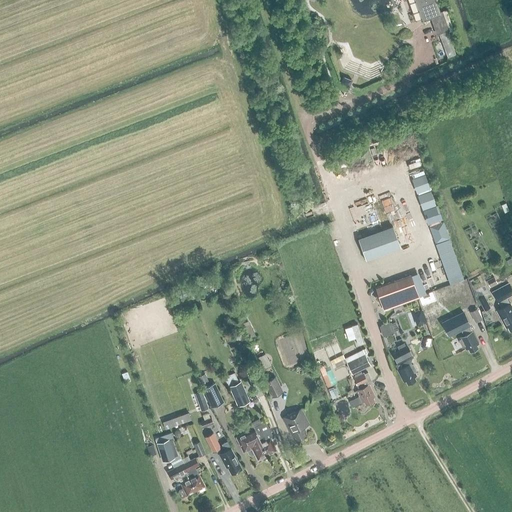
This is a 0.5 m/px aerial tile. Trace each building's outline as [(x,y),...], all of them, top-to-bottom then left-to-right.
[(417,0),(418,0),(421,11),(424,18),(423,19),(424,19),(425,21),(427,20),(427,21),(427,20),(432,18),(433,20),(432,17),(433,17),(433,16),(437,15),(437,17),(442,15),(436,0),(417,0)] [(440,31),(444,56),(453,55),(448,30),(440,31)] [(409,176),(416,193),(429,189),(423,171),(409,176)] [(427,225),(441,220),(431,189),(416,194),(427,225)] [(451,239),(445,220),(428,226),(435,245),(451,239)] [(393,223),(358,236),(366,258),(401,245),(393,223)] [(376,299),(382,304),(384,311),(418,298),(410,276),(376,288),(379,296),(376,299)] [(494,277),(486,281),(490,287),(497,283),(494,277)] [(508,327),(510,331),(511,329),(511,306),(510,303),(509,304),(506,298),(511,294),(511,290),(508,284),(493,292),(501,308),(497,311),(506,328),(508,327)] [(478,300),(484,310),(490,307),(484,297),(478,300)] [(470,311),(474,322),(481,319),(477,308),(470,311)] [(425,322),(421,309),(412,312),(417,325),(425,322)] [(464,313),(443,323),(449,335),(461,329),(463,335),(460,336),(461,338),(460,338),(460,339),(459,339),(459,341),(462,346),(463,347),(464,346),(466,350),(468,349),(470,352),(478,348),(476,345),(479,344),(472,331),(470,332),(467,326),(469,325),(464,313)] [(249,320),(243,322),(249,338),(254,336),(249,320)] [(379,325),(383,336),(394,332),(390,321),(379,325)] [(357,323),(351,325),(357,344),(363,343),(357,323)] [(422,337),(420,344),(430,346),(431,339),(422,337)] [(398,364),(399,364),(401,368),(397,370),(402,382),(406,380),(407,384),(415,380),(414,378),(416,377),(414,373),(415,373),(416,371),(413,366),(411,365),(411,366),(410,365),(412,358),(413,358),(408,347),(393,354),(398,364)] [(372,356),(366,357),(362,350),(344,359),(332,365),(334,369),(346,363),(352,375),(370,365),(374,364),(372,356)] [(265,354),(255,359),(261,370),(271,366),(265,354)] [(246,372),(251,385),(258,382),(257,382),(261,380),(256,368),(246,372)] [(205,374),(198,377),(201,385),(208,381),(205,374)] [(364,403),(366,406),(374,401),(372,398),(375,397),(363,374),(354,379),(358,387),(362,385),(364,389),(357,393),(363,404),(364,403)] [(264,382),(271,398),(283,392),(275,376),(264,382)] [(229,387),(238,407),(250,401),(241,381),(238,382),(229,387)] [(202,389),(212,408),(224,402),(215,383),(202,389)] [(202,391),(194,393),(197,401),(204,398),(202,391)] [(352,407),(361,403),(358,396),(349,400),(352,407)] [(287,427),(293,439),(295,438),(296,441),(304,437),(303,434),(305,433),(303,428),(309,425),(301,410),(283,419),(287,427)] [(188,412),(162,422),(165,430),(191,420),(188,412)] [(199,423),(202,428),(212,423),(209,417),(199,423)] [(252,429),(265,456),(275,451),(272,444),(274,443),(274,442),(273,438),(272,437),(272,438),(264,422),(258,425),(256,420),(249,424),(252,429)] [(265,456),(252,429),(235,438),(242,453),(246,451),(248,454),(249,455),(252,455),(253,455),(257,461),(265,457),(265,456)] [(157,443),(163,462),(180,455),(174,438),(169,440),(167,435),(156,439),(158,443),(157,443)] [(213,435),(205,440),(213,454),(221,450),(213,435)] [(195,445),(200,457),(206,454),(200,442),(195,445)] [(218,454),(226,467),(227,467),(231,474),(241,468),(229,446),(218,452),(218,454)] [(184,463),(197,490),(197,491),(204,487),(199,474),(198,474),(195,466),(199,465),(195,457),(190,460),(184,463)] [(197,490),(184,463),(168,471),(171,479),(174,477),(175,479),(177,480),(179,480),(180,484),(183,489),(178,491),(178,493),(179,497),(181,498),(186,496),(197,490)]
